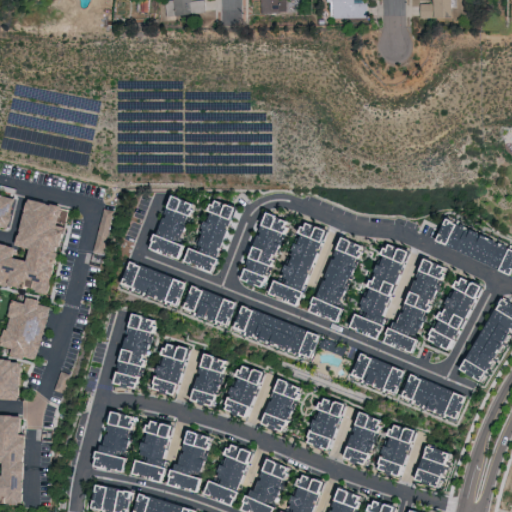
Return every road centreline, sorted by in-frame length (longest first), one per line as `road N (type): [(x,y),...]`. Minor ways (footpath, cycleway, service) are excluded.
road 1 (residential): [(102,400),(219,422),(462,510)]
road 2 (residential): [(221,286),(254,210),(275,201),(416,239),(511,285)]
road 3 (residential): [(221,286),(472,389)]
road 4 (residential): [(123,315),(76,511)]
road 5 (residential): [(161,197),(139,256),(221,286)]
road 6 (residential): [(81,474),(222,511)]
road 7 (residential): [(511,379),(486,428),(462,510)]
